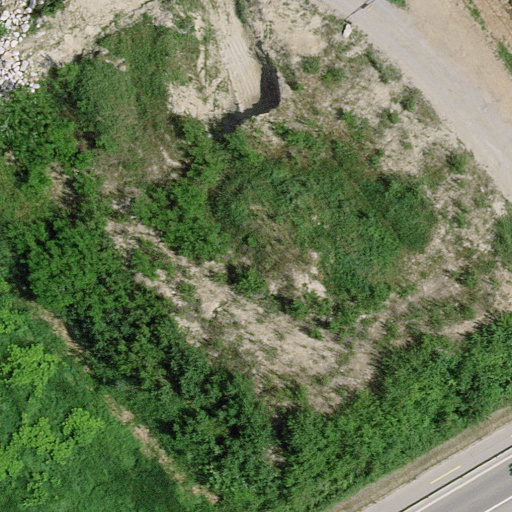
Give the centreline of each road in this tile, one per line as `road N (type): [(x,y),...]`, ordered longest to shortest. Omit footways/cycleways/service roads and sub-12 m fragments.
road 1 (track): [(496,102),(365,0)]
road 2 (track): [(511,121),(428,0)]
